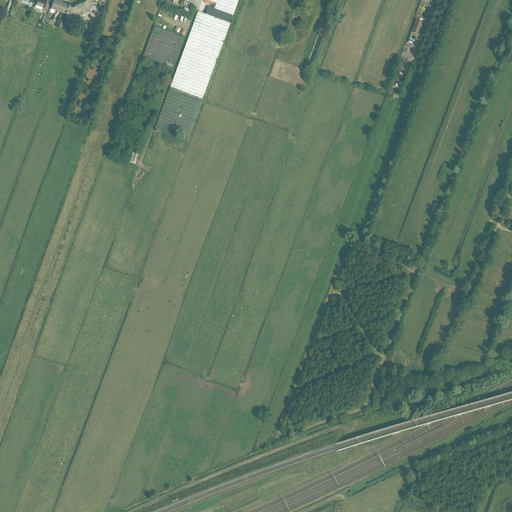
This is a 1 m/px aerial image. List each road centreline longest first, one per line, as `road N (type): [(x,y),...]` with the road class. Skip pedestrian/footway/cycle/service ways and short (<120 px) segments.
road 1 (track): [(131,511),(341,427),(353,459),(231,511)]
road 2 (unknown): [(199,0),(139,164)]
road 3 (track): [(511,377),(355,451)]
